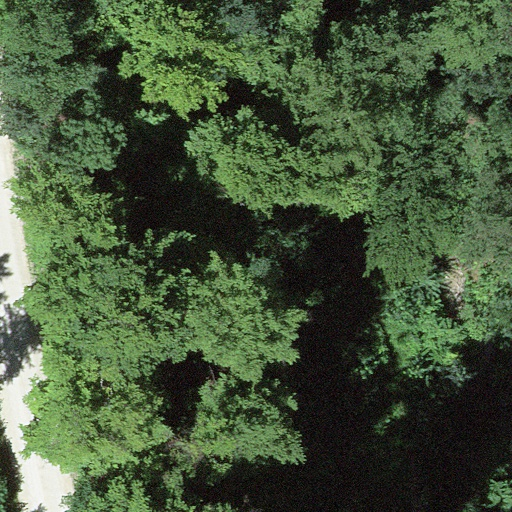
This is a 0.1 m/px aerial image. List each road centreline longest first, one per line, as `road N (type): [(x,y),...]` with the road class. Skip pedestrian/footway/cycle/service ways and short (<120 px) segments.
road 1 (track): [(419,511),(391,445),(304,0)]
road 2 (track): [(55,511),(0,171)]
